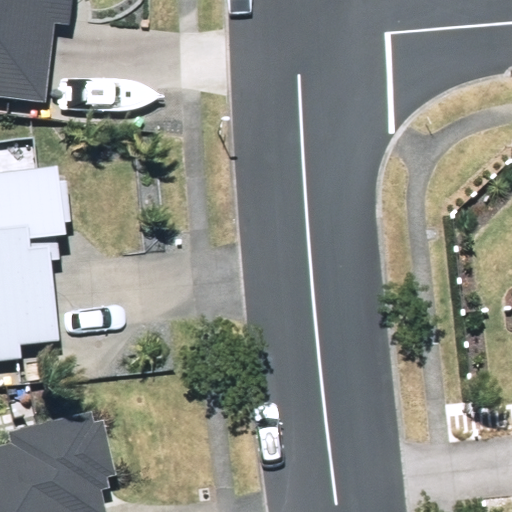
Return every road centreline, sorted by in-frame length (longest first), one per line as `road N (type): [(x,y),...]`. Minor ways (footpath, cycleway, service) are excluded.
road 1 (tertiary): [(340,511),(308,242),(300,39)]
road 2 (residential): [(511,23),(300,39)]
